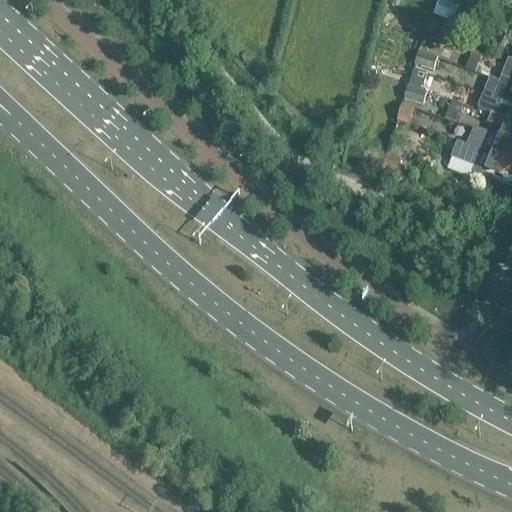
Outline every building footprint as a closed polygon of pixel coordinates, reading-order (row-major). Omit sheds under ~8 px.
[(504,1),(500,0),(479,0),(476,14),(497,21),(504,1)] [(382,22),(390,25),(393,17),(385,14),(382,22)] [(439,24),(428,21),(425,32),(436,35),(439,24)] [(482,30),(476,45),(485,48),(491,32),(482,30)] [(417,65),(436,72),(440,59),(421,52),(417,65)] [(475,73),(481,58),(482,57),(473,53),(467,69),(475,73)] [(511,63),(508,62),(502,79),(511,82),(511,63)] [(411,83),(442,92),(445,81),(434,78),(434,75),(415,70),(411,83)] [(511,82),(502,79),(498,88),(494,97),(511,103),(511,82)] [(406,100),(425,106),(429,93),(410,87),(406,100)] [(510,113),(506,122),(511,123),(511,103),(494,97),(491,106),(510,113)] [(463,107),(453,103),(446,120),(456,125),(463,107)] [(427,113),(404,105),(398,122),(421,130),(427,113)] [(503,130),(499,139),(511,143),(511,123),(506,122),(490,115),(486,124),(503,130)] [(395,127),(391,141),(404,145),(408,131),(395,127)] [(477,130),(471,147),(492,156),(511,163),(511,143),(499,139),(477,130)] [(492,177),(511,184),(511,163),(492,156),(471,147),(459,142),(453,157),(475,166),(473,171),(475,176),(486,181),(492,179),(492,177)] [(390,149),(388,155),(402,159),(404,153),(390,149)] [(450,158),(445,171),(468,180),(473,167),(450,158)] [(401,181),(405,168),(385,162),(381,174),(401,181)]
